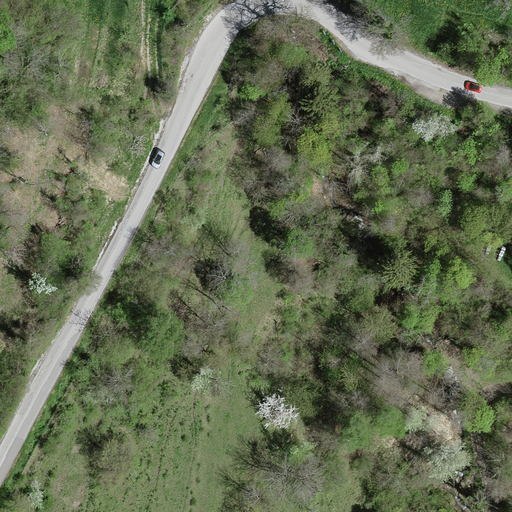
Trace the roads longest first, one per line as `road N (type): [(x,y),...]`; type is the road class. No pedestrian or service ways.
road 1 (unclassified): [(0,471),(222,29),(270,0)]
road 2 (unclassified): [(292,0),(319,9),(365,48),(511,101)]
